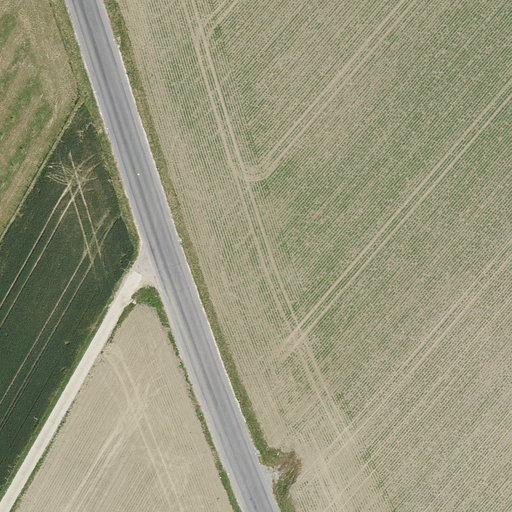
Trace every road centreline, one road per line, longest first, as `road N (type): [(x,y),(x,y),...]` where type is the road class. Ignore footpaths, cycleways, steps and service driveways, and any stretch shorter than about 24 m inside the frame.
road 1 (tertiary): [(263,511),(83,0)]
road 2 (track): [(162,231),(3,511)]
